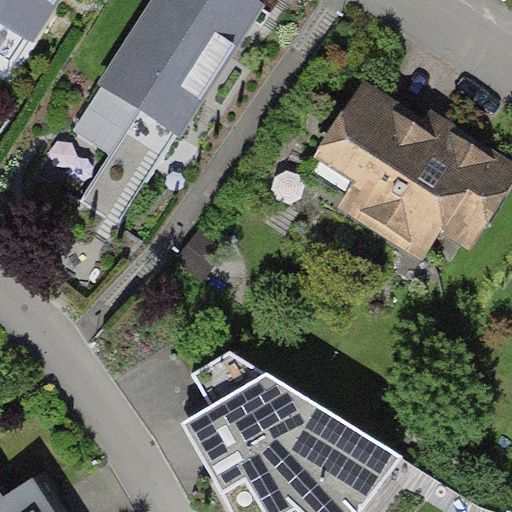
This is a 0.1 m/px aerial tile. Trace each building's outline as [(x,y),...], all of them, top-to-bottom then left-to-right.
[(54,0),(0,0),(0,40),(19,53),(54,0)] [(264,11),(248,0),(156,0),(91,98),(170,151),(264,11)] [(511,216),(511,177),(361,92),(309,183),(477,278),(511,216)] [(268,390),(184,438),(221,511),(370,511),(405,468),(268,390)] [(0,511),(9,511),(0,497),(0,511)]
